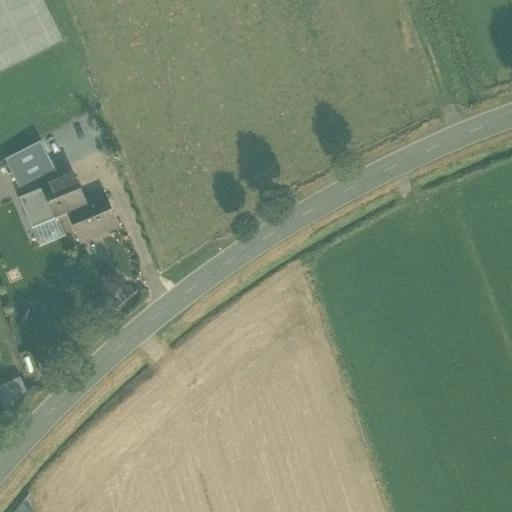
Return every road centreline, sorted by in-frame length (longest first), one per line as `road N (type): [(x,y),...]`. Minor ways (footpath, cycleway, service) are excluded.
road 1 (tertiary): [(0,472),(58,404),(184,295),(305,213),(431,148),(511,119)]
road 2 (track): [(466,136),(416,0)]
